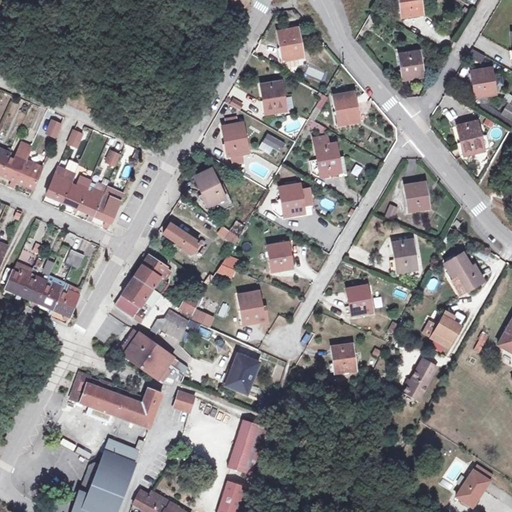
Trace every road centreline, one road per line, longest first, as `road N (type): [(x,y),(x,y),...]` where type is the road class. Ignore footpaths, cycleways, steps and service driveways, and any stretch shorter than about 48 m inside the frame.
road 1 (residential): [(292,340),(409,127)]
road 2 (residential): [(0,78),(178,156)]
road 3 (track): [(77,112),(0,281)]
road 4 (residential): [(178,156),(263,0)]
road 5 (residential): [(0,475),(72,335)]
road 6 (unclassified): [(321,0),(356,67),(409,127)]
road 7 (unclassified): [(409,127),(511,244)]
road 8 (residential): [(488,0),(409,127)]
road 9 (residential): [(0,189),(128,244)]
